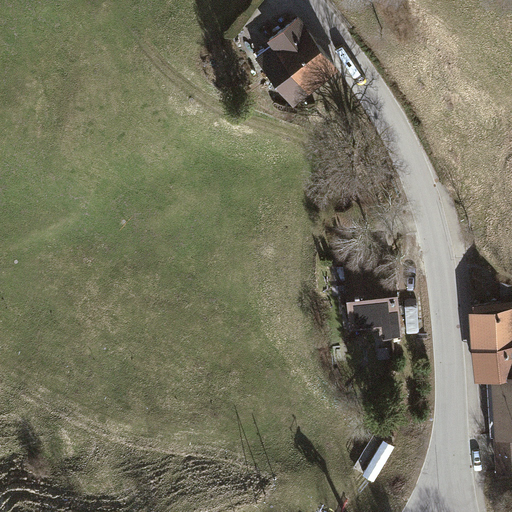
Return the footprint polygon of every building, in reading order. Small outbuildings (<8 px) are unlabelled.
[(336,68),(295,15),(264,39),(253,48),(294,101),(336,68)] [(340,259),(348,324),(377,321),(379,341),(401,338),(394,280),(390,253),(340,259)] [(468,307),(471,344),(511,340),(511,303),(508,303),(468,307)] [(482,376),(484,376),(489,435),(493,434),(497,473),(511,471),(511,340),(471,344),(474,377),(482,376)] [(390,347),(377,348),(378,360),(390,359),(390,347)] [(352,467),(374,480),(395,445),(374,432),(352,467)]
